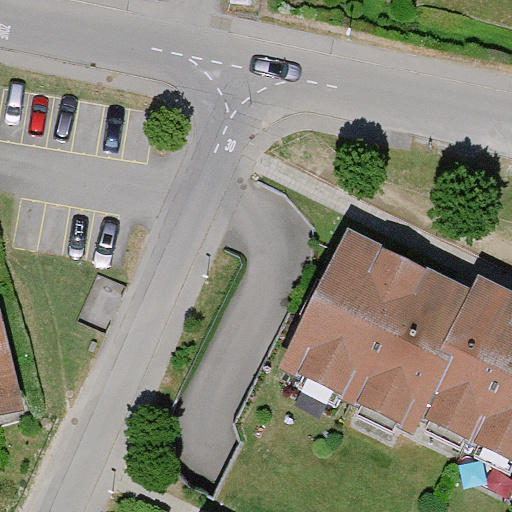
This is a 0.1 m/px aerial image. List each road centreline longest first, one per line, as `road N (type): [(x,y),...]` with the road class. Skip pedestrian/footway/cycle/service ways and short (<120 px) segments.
road 1 (residential): [(239,75),(52,511)]
road 2 (residential): [(239,75),(511,126)]
road 3 (residential): [(0,13),(239,75)]
